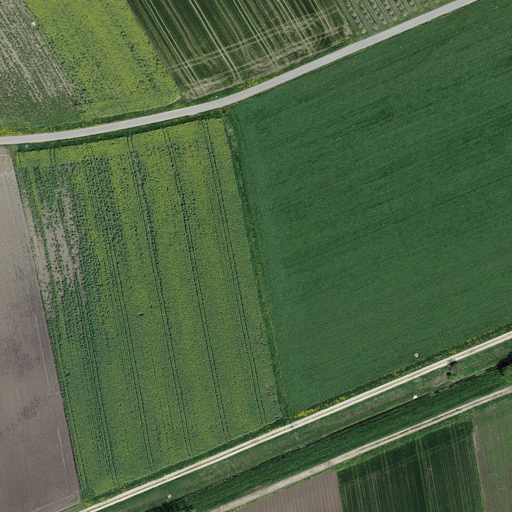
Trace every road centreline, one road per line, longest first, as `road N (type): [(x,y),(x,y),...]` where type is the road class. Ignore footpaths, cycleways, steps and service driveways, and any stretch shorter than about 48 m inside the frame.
road 1 (track): [(0,145),(224,103),(469,0)]
road 2 (track): [(84,511),(511,335)]
road 3 (track): [(214,511),(511,391)]
